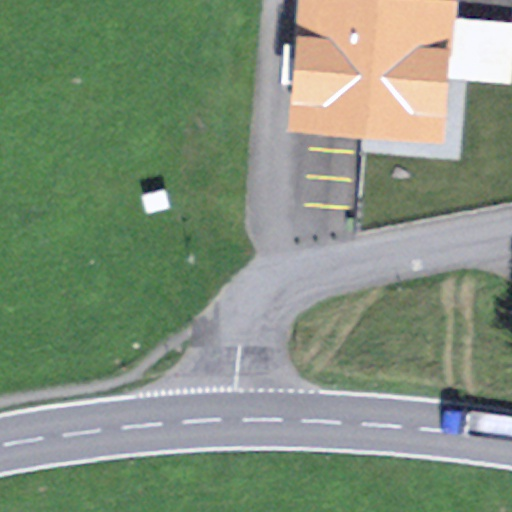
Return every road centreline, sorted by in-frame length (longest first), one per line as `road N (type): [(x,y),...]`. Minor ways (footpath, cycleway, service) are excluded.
road 1 (unclassified): [(230,419),(244,303),(358,256),(511,235)]
road 2 (track): [(244,303),(237,237),(289,0)]
road 3 (secondary): [(511,440),(394,424),(230,419)]
road 4 (secondary): [(230,419),(0,445)]
